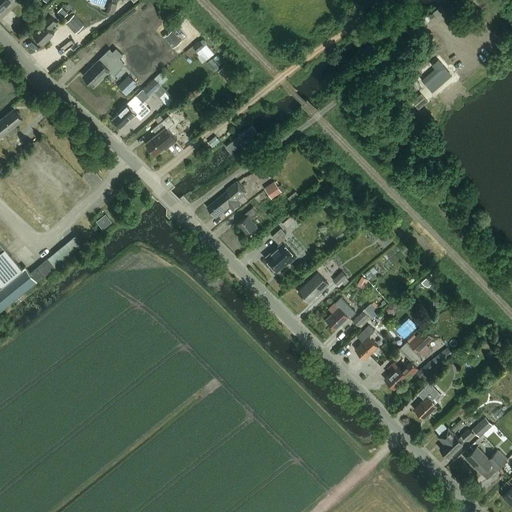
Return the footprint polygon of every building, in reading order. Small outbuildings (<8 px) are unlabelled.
[(0,0),(0,11),(11,1),(9,0),(0,0)] [(112,0),(108,12),(114,14),(117,5),(116,4),(117,2),(117,1),(116,0),(112,0)] [(58,13),(64,18),(68,14),(62,8),(58,13)] [(65,23),(75,34),(85,24),(75,14),(65,23)] [(57,22),(51,17),(44,24),(44,25),(33,36),(43,45),(54,34),(49,29),(57,22)] [(172,31),(165,37),(174,48),(181,41),(172,31)] [(194,46),(198,51),(196,52),(205,62),(214,53),(202,39),(194,46)] [(93,85),(109,69),(119,60),(111,52),(101,61),(99,60),(83,76),(93,85)] [(447,70),(438,60),(431,66),(434,69),(421,81),(427,87),(447,70)] [(218,71),(239,95),(246,89),(225,65),(218,71)] [(125,78),(118,86),(127,95),(134,87),(125,78)] [(143,90),(149,97),(150,97),(161,85),(154,79),(143,90)] [(121,123),(122,125),(130,118),(131,119),(137,114),(141,119),(151,110),(143,103),(144,102),(149,97),(143,90),(143,89),(136,95),(127,103),(118,111),(119,113),(113,118),(119,125),(121,123)] [(166,91),(160,98),(168,106),(174,99),(166,91)] [(417,95),(415,103),(423,105),(425,97),(417,95)] [(22,121),(13,110),(0,120),(0,133),(3,137),(8,133),(10,135),(12,136),(16,133),(17,130),(15,127),(22,121)] [(173,123),(168,116),(152,128),(157,134),(146,143),(154,154),(164,147),(165,148),(176,140),(167,128),(173,123)] [(257,130),(252,124),(223,146),(228,152),(257,130)] [(216,136),(209,142),(213,146),(219,140),(216,136)] [(37,143),(33,159),(47,163),(50,154),(43,152),(45,145),(37,143)] [(246,192),(237,181),(227,189),(228,190),(208,207),(216,217),(229,206),(233,210),(240,204),(237,200),(246,192)] [(264,188),(271,198),(285,189),(281,184),(278,186),(274,181),(264,188)] [(257,227),(250,219),(258,213),(253,207),(246,213),(248,216),(237,224),(246,235),(257,227)] [(103,229),(112,222),(106,215),(97,222),(103,229)] [(296,258),(284,244),(286,242),(282,238),(286,235),(281,229),(272,237),(280,246),(265,258),(277,271),(288,262),(290,264),(296,258)] [(0,309),(56,264),(51,259),(38,270),(36,268),(30,273),(24,266),(21,269),(0,243),(0,309)] [(318,273),(316,274),(299,292),(308,302),(315,296),(316,297),(329,284),(318,273)] [(337,285),(345,277),(341,273),(332,281),(337,285)] [(362,277),(357,285),(364,288),(368,280),(362,277)] [(354,313),(339,297),(327,309),(332,313),(326,319),(335,329),(348,316),(349,318),(354,313)] [(365,309),(373,317),(380,310),(373,303),(372,304),(371,303),(365,309)] [(358,326),(367,316),(362,311),(353,321),(358,326)] [(396,331),(404,340),(417,328),(409,319),(396,331)] [(377,347),(368,337),(374,331),(368,325),(357,335),(363,341),(355,349),(365,359),(377,347)] [(424,328),(409,342),(418,352),(433,338),(424,328)] [(447,347),(441,353),(447,360),(453,355),(447,347)] [(394,388),(407,376),(408,375),(410,378),(419,370),(410,361),(401,369),(394,362),(388,368),(391,371),(385,378),(394,388)] [(456,362),(447,364),(449,374),(458,372),(456,362)] [(440,392),(429,382),(418,393),(424,398),(414,408),(424,418),(437,405),(432,400),(440,392)] [(489,383),(482,386),(485,393),(492,390),(489,383)] [(485,417),(472,429),(479,437),(492,425),(485,417)] [(465,440),(473,433),(468,428),(458,437),(448,426),(438,436),(444,443),(439,447),(448,456),(465,440)] [(488,459),(477,447),(473,450),(469,454),(466,457),(471,462),(472,462),(481,472),(492,462),(497,468),(506,459),(497,450),(488,459)] [(511,476),(502,487),(507,492),(503,495),(511,504),(511,476)]
